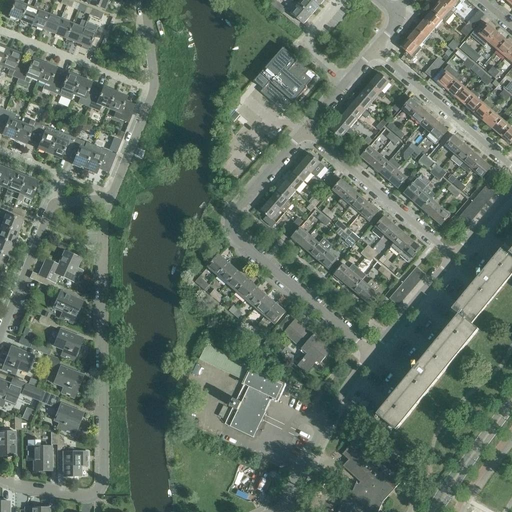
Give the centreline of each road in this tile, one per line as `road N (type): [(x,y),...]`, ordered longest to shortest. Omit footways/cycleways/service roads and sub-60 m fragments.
road 1 (residential): [(0,480),(90,497),(100,485),(106,198)]
road 2 (residential): [(374,358),(232,237),(232,217),(307,131)]
road 3 (residential): [(455,258),(307,131)]
road 4 (residential): [(277,511),(374,358)]
road 5 (residential): [(511,168),(378,49)]
road 6 (residential): [(153,89),(0,30)]
road 7 (residential): [(0,336),(51,203)]
road 8 (unclassified): [(433,511),(511,401)]
road 9 (residential): [(374,358),(455,258)]
